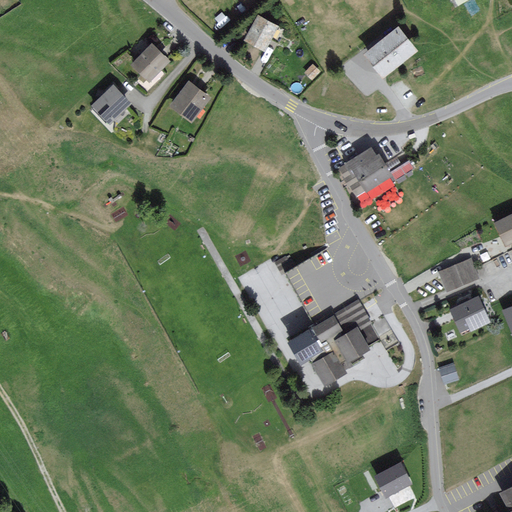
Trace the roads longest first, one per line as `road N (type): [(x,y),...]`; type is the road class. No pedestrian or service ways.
road 1 (residential): [(318,119),(313,136),(324,169),(410,314),(427,359),(444,511)]
road 2 (unclassified): [(318,119),(244,75),(154,0)]
road 3 (unclassified): [(511,83),(394,128),(318,119)]
road 4 (track): [(59,511),(0,389)]
